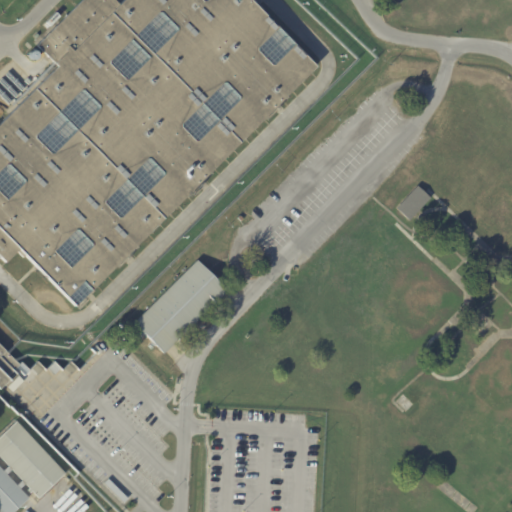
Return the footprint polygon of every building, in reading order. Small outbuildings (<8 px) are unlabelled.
[(249,0),(123,0),(119,4),(115,0),(82,0),(35,46),(56,67),(0,122),(0,230),(74,305),(315,67),(249,0)] [(42,24),(55,11),(60,16),(46,29),(42,24)] [(419,210),(409,221),(396,208),(417,186),(430,198),(419,210)] [(205,270),(226,291),(163,355),(133,325),(196,261),(205,270)] [(0,346),(18,365),(19,365),(16,367),(6,377),(8,380),(0,388),(0,346)] [(65,475),(38,500),(32,493),(30,495),(27,492),(29,490),(25,486),(20,490),(29,500),(15,511),(0,511),(0,438),(16,422),(65,474),(65,475)]
